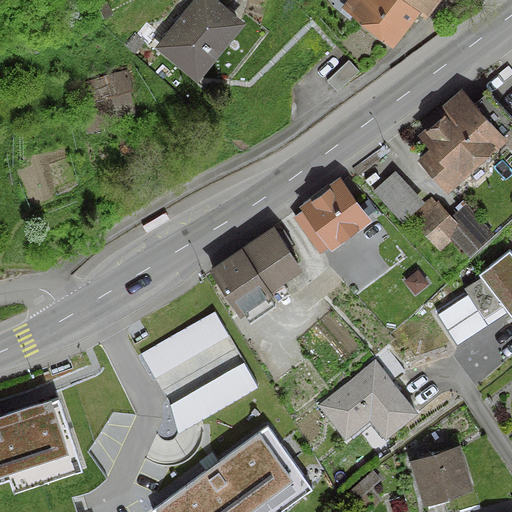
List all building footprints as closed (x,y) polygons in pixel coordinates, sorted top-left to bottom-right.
[(189,70),(207,48),(212,52),(236,23),(207,0),(196,0),(181,19),(179,17),(157,44),(189,70)] [(346,0),(343,4),(388,39),(418,0),(346,0)] [(346,60),(324,80),(335,91),(356,71),(346,60)] [(129,90),(123,70),(73,85),(86,128),(132,115),(125,91),(129,90)] [(472,105),(465,97),(422,135),(433,148),(420,159),(444,185),(499,136),(511,151),(511,121),(485,93),(472,105)] [(391,175),(370,192),(394,221),(415,204),(391,175)] [(338,183),(293,216),(318,251),(363,217),(338,183)] [(437,204),(415,224),(433,243),(454,224),(437,204)] [(276,236),(272,229),(210,270),(237,310),(267,291),(264,286),(296,265),(284,247),(289,243),(282,232),(276,236)] [(511,255),(482,278),(487,286),(441,320),(463,350),(510,316),(511,318),(511,255)] [(338,258),(328,268),(337,279),(349,269),(338,258)] [(319,405),(343,435),(372,411),(388,431),(412,411),(389,382),(402,371),(386,350),(319,405)] [(0,406),(0,475),(5,474),(10,488),(78,464),(52,388),(0,406)] [(254,511),(293,485),(260,439),(158,511),(254,511)] [(461,441),(411,455),(424,500),(474,486),(461,441)] [(358,482),(365,489),(374,481),(368,474),(358,482)]
